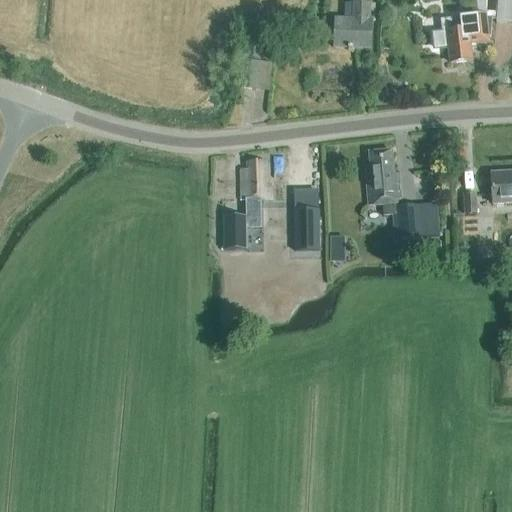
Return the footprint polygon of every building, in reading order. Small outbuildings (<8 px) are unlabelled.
[(440,18),(440,19),(442,34),(432,36),(434,49),(449,48),(450,67),(472,65),(468,43),(475,43),(475,48),(489,47),(487,41),(490,40),(491,22),(511,22),(511,0),(475,0),(477,16),(452,19),(450,17),(440,18)] [(370,53),(371,24),(368,24),(369,8),(353,7),(352,24),(336,23),(335,51),(370,53)] [(245,37),(244,56),(262,58),(263,39),(245,37)] [(241,88),(255,90),(259,62),(245,61),(241,88)] [(383,219),(393,218),(395,241),(420,239),(417,206),(396,208),(396,206),(401,205),(398,175),(393,176),(391,153),(367,155),(369,173),(364,173),(367,208),(382,206),(383,219)] [(252,200),(269,200),(269,178),(264,178),(264,165),(247,165),(247,172),(242,172),(242,213),(252,213),(252,200)] [(511,175),(490,176),(491,206),(511,205),(511,175)] [(463,195),(464,216),(478,216),(477,193),(463,195)] [(318,211),(294,212),(295,252),(319,252),(318,211)] [(243,252),(243,217),(225,218),(226,252),(243,252)] [(343,239),(331,239),(331,264),(343,264),(343,239)] [(227,304),(227,321),(240,321),(240,303),(227,304)]
